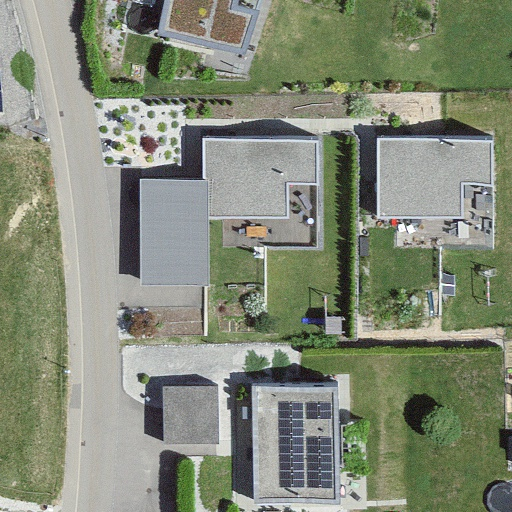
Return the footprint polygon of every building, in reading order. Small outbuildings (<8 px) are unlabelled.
[(251,0),(171,0),(167,22),(241,33),(251,0)] [(487,133),(381,136),(382,206),(458,205),(458,171),(488,170),(487,133)] [(313,136),(209,136),(210,208),(284,208),(284,172),(313,172),(313,136)] [(256,497),(342,495),(339,360),(252,362),(256,497)] [(166,424),(216,421),(212,365),(162,369),(166,424)]
